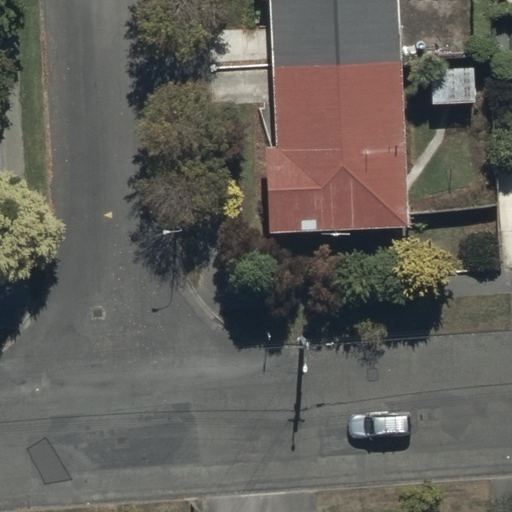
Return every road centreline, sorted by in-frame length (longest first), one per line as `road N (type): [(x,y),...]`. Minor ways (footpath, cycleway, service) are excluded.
road 1 (residential): [(118,423),(100,0)]
road 2 (residential): [(118,423),(511,399)]
